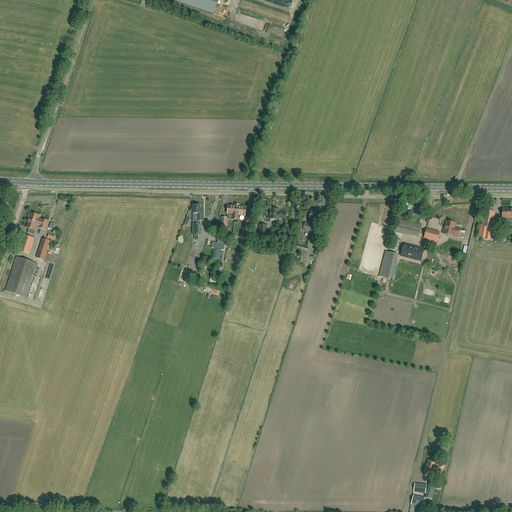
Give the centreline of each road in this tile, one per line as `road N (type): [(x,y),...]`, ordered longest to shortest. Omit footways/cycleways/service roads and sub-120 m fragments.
road 1 (secondary): [(511,188),(34,183)]
road 2 (unclassified): [(34,183),(90,0)]
